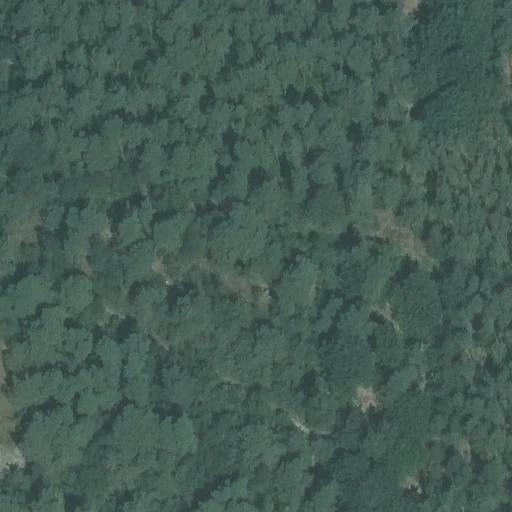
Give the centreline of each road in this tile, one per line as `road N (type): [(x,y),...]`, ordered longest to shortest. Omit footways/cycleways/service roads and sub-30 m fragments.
road 1 (track): [(0,275),(134,325),(314,435),(308,511)]
road 2 (track): [(0,461),(8,454),(19,345),(0,344)]
